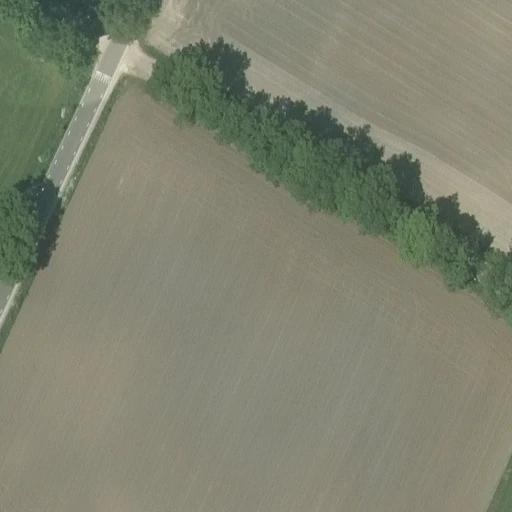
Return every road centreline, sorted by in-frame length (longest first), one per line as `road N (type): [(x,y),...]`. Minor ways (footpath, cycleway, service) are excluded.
road 1 (track): [(55,0),(116,47),(511,292)]
road 2 (tertiary): [(0,298),(138,0)]
